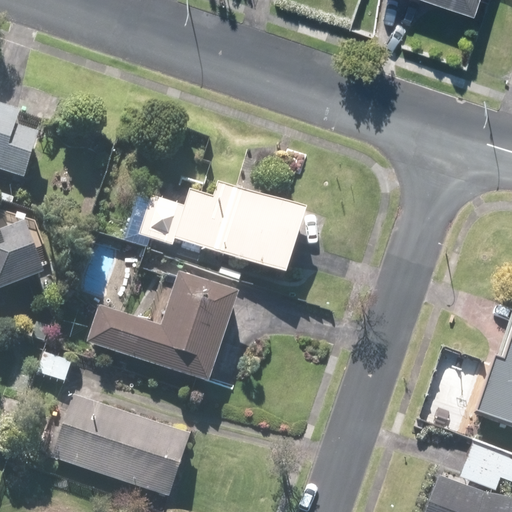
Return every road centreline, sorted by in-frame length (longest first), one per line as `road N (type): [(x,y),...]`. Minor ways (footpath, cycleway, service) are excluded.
road 1 (residential): [(447,142),(57,0)]
road 2 (residential): [(447,142),(323,511)]
